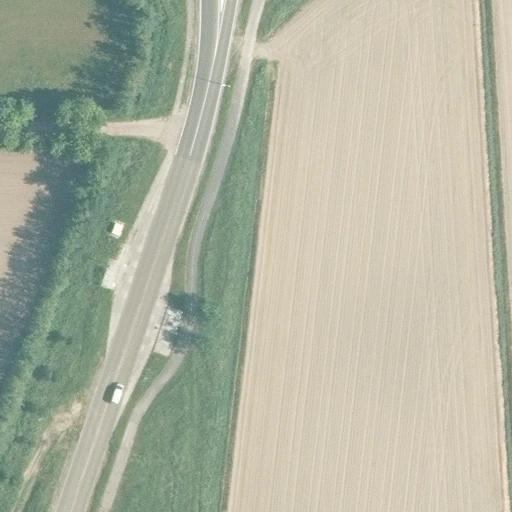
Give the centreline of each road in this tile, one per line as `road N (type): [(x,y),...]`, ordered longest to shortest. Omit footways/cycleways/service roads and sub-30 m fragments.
road 1 (secondary): [(74,511),(204,135)]
road 2 (secondary): [(204,135),(235,0)]
road 3 (secondary): [(209,0),(204,135)]
